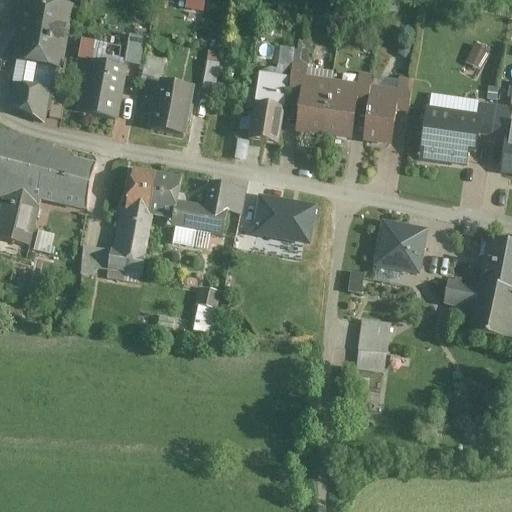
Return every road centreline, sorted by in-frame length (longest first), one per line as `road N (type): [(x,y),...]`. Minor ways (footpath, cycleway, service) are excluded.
road 1 (residential): [(0,114),(83,146),(344,197)]
road 2 (residential): [(344,197),(326,397)]
road 3 (residential): [(344,197),(511,230)]
